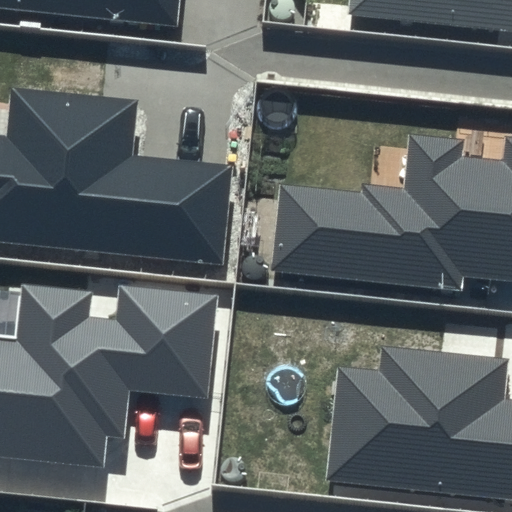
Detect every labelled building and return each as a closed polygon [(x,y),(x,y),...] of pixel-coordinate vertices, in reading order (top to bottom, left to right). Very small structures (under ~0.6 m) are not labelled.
[(0,0),(0,20),(180,39),(184,0),(0,0)] [(511,0),(351,0),(349,26),(511,43),(511,0)] [(0,253),(225,276),(235,177),(136,167),(142,110),(12,96),(7,146),(0,145),(0,253)] [(279,193),(270,285),(466,305),(468,290),(511,294),(511,148),(508,148),(506,173),(461,168),(463,151),(411,145),(406,199),(366,195),(365,202),(279,193)] [(19,351),(0,349),(0,466),(107,478),(110,448),(126,450),(131,401),(209,409),(219,308),(122,298),(119,330),(93,327),(95,304),(25,297),(19,351)] [(339,379),(327,492),(511,509),(511,411),(508,411),(511,372),(384,360),(381,383),(339,379)]
